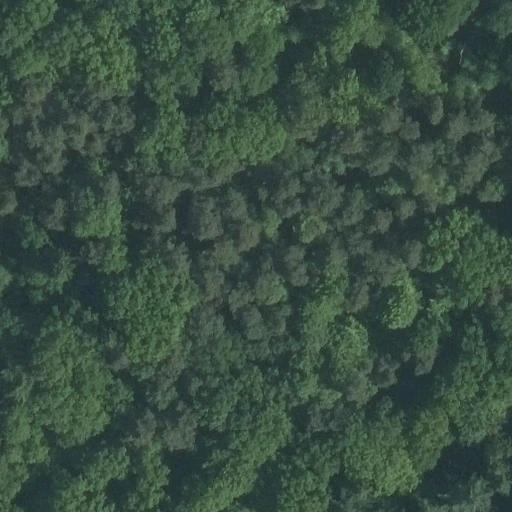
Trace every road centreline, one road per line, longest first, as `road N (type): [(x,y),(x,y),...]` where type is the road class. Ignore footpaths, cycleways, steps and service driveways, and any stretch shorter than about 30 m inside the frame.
road 1 (track): [(511,68),(0,343)]
road 2 (track): [(279,0),(55,28),(0,48)]
